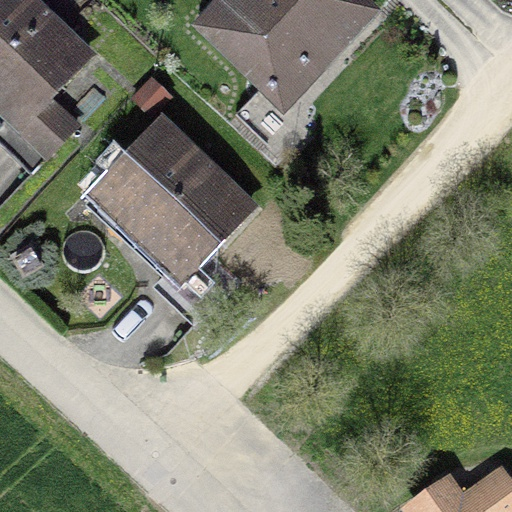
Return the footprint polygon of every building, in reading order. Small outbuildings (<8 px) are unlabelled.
[(98,55),(36,0),(0,0),(0,120),(48,163),(80,128),(54,104),(98,55)] [(365,0),(221,0),(191,33),(283,118),(380,13),(365,0)] [(173,99),(152,79),(131,101),(152,120),(173,99)] [(260,209),(164,118),(86,199),(182,290),(260,209)] [(511,511),(511,483),(503,471),(464,498),(450,479),(404,511),(511,511)]
